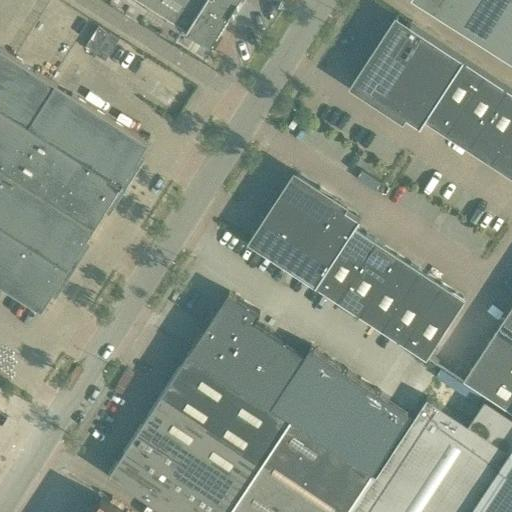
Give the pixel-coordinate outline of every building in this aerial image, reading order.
[(229,14),(225,12),(232,0),(139,0),(197,37),(195,40),(203,45),(205,42),(209,45),(214,37),(217,39),(228,20),(226,19),(229,14)] [(511,0),(415,0),(511,61),(511,0)] [(356,82),(420,124),(426,116),(463,56),(410,22),(405,29),(395,22),(356,82)] [(0,284),(41,310),(148,141),(0,47),(0,284)] [(485,71),(463,56),(426,116),(447,130),(485,71)] [(507,85),(485,71),(447,130),(469,144),(507,85)] [(181,115),(199,86),(175,72),(157,100),(181,115)] [(511,125),(511,88),(507,85),(469,144),(491,158),(511,125)] [(511,125),(491,158),(511,171),(511,125)] [(267,242),(262,249),(315,283),(354,225),(354,224),(355,225),(360,216),(296,174),(256,235),(267,242)] [(354,224),(354,225),(315,283),(337,298),(376,239),(355,225),(354,224)] [(376,239),(337,298),(359,312),(398,253),(376,239)] [(359,312),(381,326),(420,268),(398,253),(359,312)] [(381,326),(403,341),(442,282),(420,268),(381,326)] [(427,356),(465,297),(442,282),(403,341),(427,356)] [(229,290),(108,472),(149,498),(145,505),(152,510),(157,503),(169,511),(343,511),(371,471),(341,451),(306,428),(270,404),(305,352),(254,319),(260,311),(229,290)] [(511,344),(511,312),(509,311),(495,333),(511,344)] [(511,344),(495,333),(480,355),(511,375),(511,344)] [(306,428),(346,368),(310,344),(305,352),(270,404),(306,428)] [(511,408),(511,375),(480,355),(465,378),(511,408)] [(306,428),(341,451),(380,391),(346,368),(306,428)] [(371,471),(376,474),(410,422),(415,414),(380,391),(341,451),(371,471)] [(511,511),(511,416),(484,397),(467,423),(427,396),(415,414),(410,422),(376,474),(371,471),(343,511),(511,511)] [(125,511),(100,495),(89,511),(125,511)]
